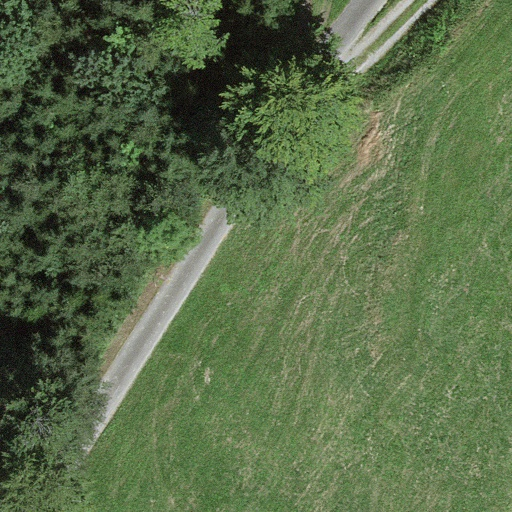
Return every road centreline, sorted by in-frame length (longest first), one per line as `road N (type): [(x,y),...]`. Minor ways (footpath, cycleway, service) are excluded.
road 1 (track): [(29,511),(214,222),(369,0)]
road 2 (track): [(295,106),(422,0)]
